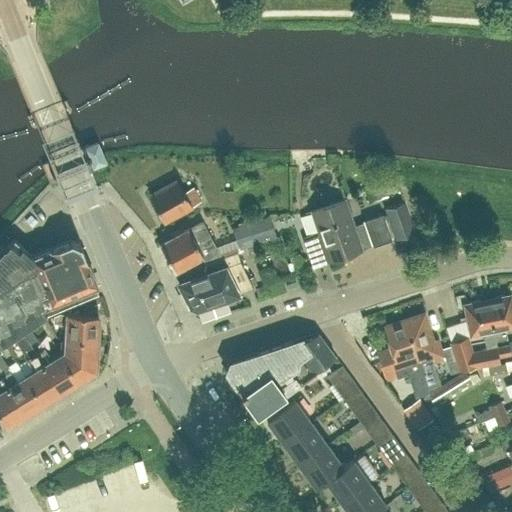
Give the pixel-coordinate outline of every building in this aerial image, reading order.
[(257,184),(256,177),(234,180),(235,187),(257,184)] [(182,192),(175,180),(148,194),(163,221),(190,206),(199,201),(192,187),(182,192)] [(415,180),(402,185),(407,197),(420,192),(415,180)] [(361,249),(343,198),(309,209),(327,260),(361,249)] [(413,231),(403,200),(384,207),(395,237),(413,231)] [(390,238),(382,213),(363,219),(371,245),(390,238)] [(275,238),(267,215),(232,227),(236,240),(216,248),(219,254),(243,245),(245,247),(275,238)] [(215,248),(200,220),(189,226),(179,231),(178,229),(169,233),(171,236),(158,243),(166,258),(165,259),(170,269),(172,268),(173,271),(215,248)] [(32,255),(13,237),(3,247),(0,244),(0,343),(45,313),(41,307),(50,301),(50,302),(95,283),(94,280),(89,268),(85,258),(84,258),(79,246),(80,246),(78,243),(77,242),(77,243),(71,240),(69,239),(66,240),(66,241),(51,247),(32,255)] [(191,266),(175,275),(178,281),(177,282),(181,289),(181,290),(184,295),(245,273),(239,260),(236,250),(191,266)] [(252,286),(245,273),(184,295),(188,304),(194,307),(237,292),(252,286)] [(485,298),(494,340),(498,339),(496,328),(511,324),(511,314),(508,296),(509,295),(509,293),(485,298)] [(469,334),(482,331),(485,347),(472,349),(467,335),(449,341),(450,343),(451,345),(458,370),(499,361),(499,359),(495,345),(494,340),(485,298),(462,302),(462,305),(464,305),(469,334)] [(63,337),(95,339),(97,314),(65,312),(65,313),(62,313),(52,315),(52,322),(64,322),(63,337)] [(403,319),(426,386),(438,383),(431,362),(442,358),(440,354),(441,354),(435,338),(431,339),(430,335),(422,312),(403,319)] [(427,391),(426,386),(403,319),(384,325),(391,346),(376,351),(385,379),(407,372),(415,395),(427,391)] [(24,374),(40,402),(58,391),(35,353),(34,353),(28,343),(36,338),(30,330),(14,340),(32,369),(24,374)] [(317,333),(316,332),(229,361),(225,371),(256,413),(284,393),(283,393),(297,383),(296,382),(333,356),(317,333)] [(95,339),(63,337),(62,351),(59,353),(76,380),(74,376),(94,364),(95,339)] [(495,345),(499,359),(511,357),(511,358),(511,357),(511,340),(507,342),(508,342),(495,345)] [(58,391),(76,380),(59,353),(50,358),(43,347),(35,353),(58,391)] [(0,375),(22,413),(40,402),(24,374),(15,380),(0,355),(0,375)] [(346,372),(340,364),(325,375),(331,383),(346,372)] [(466,375),(464,371),(423,396),(429,406),(470,381),(471,383),(479,378),(475,373),(466,375)] [(0,416),(5,424),(22,413),(0,375),(0,416)] [(362,395),(356,387),(342,397),(347,406),(362,395)] [(433,417),(419,397),(403,408),(417,428),(433,417)] [(265,419),(281,441),(309,421),(293,398),(265,419)] [(505,410),(501,400),(488,405),(489,408),(476,413),(479,421),(492,416),(492,415),(505,410)] [(379,417),(373,409),(358,420),(364,428),(379,417)] [(492,416),(496,425),(509,420),(505,410),(492,415),(492,416)] [(298,464),(326,444),(309,421),(281,441),(298,464)] [(395,439),(389,431),(374,442),(380,450),(395,439)] [(326,444),(298,464),(314,486),(324,479),(352,459),(351,458),(341,465),(326,444)] [(411,462),(405,454),(390,464),(396,472),(411,462)] [(368,481),(352,459),(324,479),(340,501),(368,481)] [(511,460),(511,461),(511,463),(511,464),(483,476),(487,485),(511,474),(511,460)] [(427,484),(421,476),(406,487),(412,495),(427,484)] [(370,511),(383,503),(368,481),(340,501),(347,511),(370,511)] [(435,511),(444,506),(438,498),(423,509),(424,511),(435,511)] [(383,503),(370,511),(382,511),(379,507),(384,504),(383,503)]
